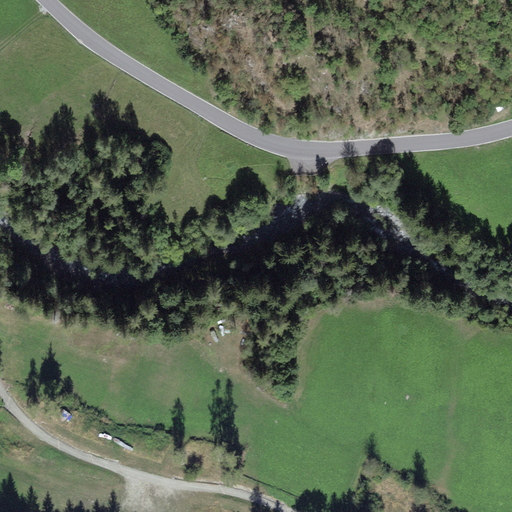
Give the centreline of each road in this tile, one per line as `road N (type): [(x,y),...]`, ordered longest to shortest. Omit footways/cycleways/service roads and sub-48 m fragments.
road 1 (tertiary): [(511,126),(340,149),(272,144),(122,64),(44,0)]
road 2 (track): [(297,511),(89,456),(29,423)]
